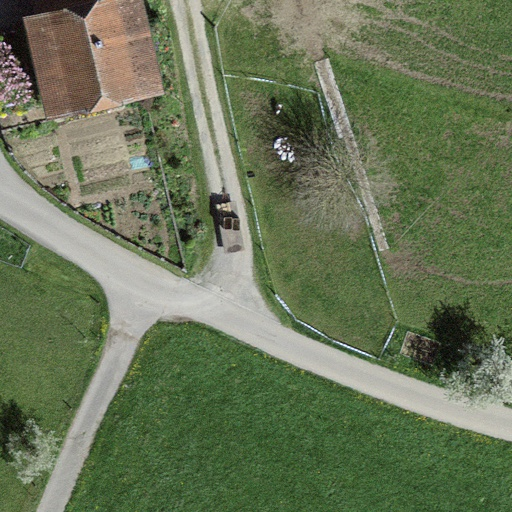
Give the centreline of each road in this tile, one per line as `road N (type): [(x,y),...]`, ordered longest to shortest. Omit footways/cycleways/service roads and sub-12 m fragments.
road 1 (unclassified): [(148,293),(398,398),(511,432)]
road 2 (unclassified): [(148,293),(67,511)]
road 3 (unclassified): [(0,202),(148,293)]
